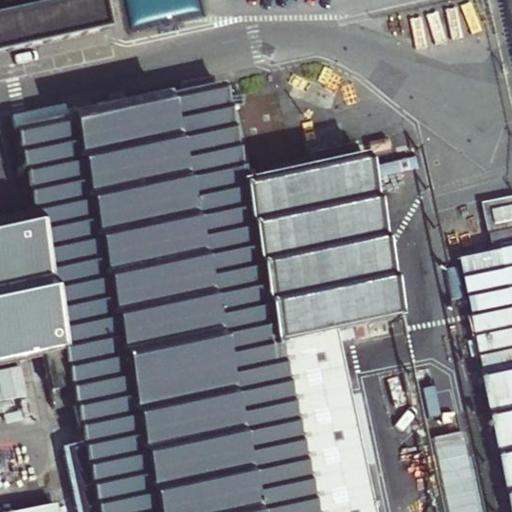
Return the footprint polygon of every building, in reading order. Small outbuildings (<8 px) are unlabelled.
[(0,54),(107,33),(100,0),(79,0),(0,16),(0,54)] [(31,227),(58,352),(66,388),(78,446),(91,511),(310,511),(276,347),(241,185),(221,88),(11,132),(31,227)] [(276,347),(333,335),(394,322),(359,160),(241,185),(276,347)] [(493,239),(464,245),(484,356),(477,358),(480,373),(488,371),(489,377),(487,377),(488,382),(468,386),(471,405),(492,401),(511,498),(511,204),(487,209),(493,239)] [(0,364),(40,356),(58,352),(31,227),(0,233),(0,364)] [(333,335),(276,347),(310,511),(370,511),(345,394),(333,335)] [(66,388),(58,352),(40,356),(47,392),(66,388)] [(91,511),(78,446),(60,449),(73,511),(91,511)]
